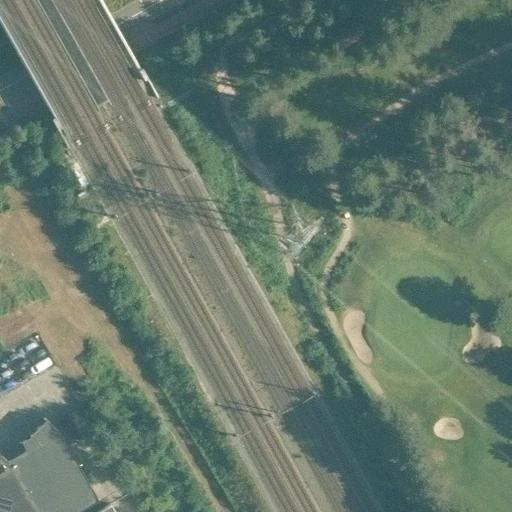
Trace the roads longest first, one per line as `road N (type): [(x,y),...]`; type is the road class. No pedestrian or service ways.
road 1 (track): [(417,511),(301,302),(275,209),(223,80),(235,41),(301,0)]
road 2 (track): [(223,511),(15,190)]
road 3 (tertiary): [(0,92),(164,0)]
